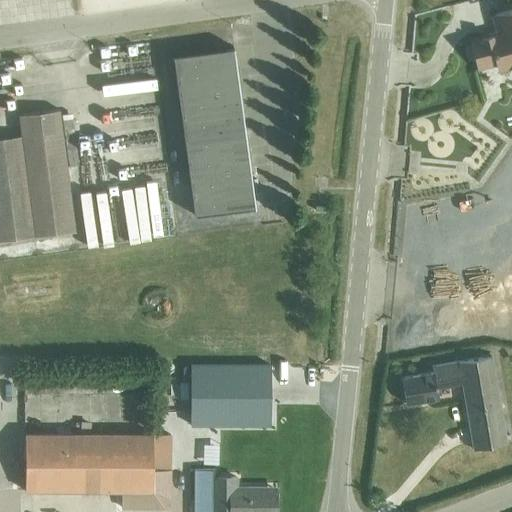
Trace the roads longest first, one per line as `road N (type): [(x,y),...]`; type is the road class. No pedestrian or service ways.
road 1 (tertiary): [(337,511),(386,0)]
road 2 (unclassified): [(271,0),(0,40)]
